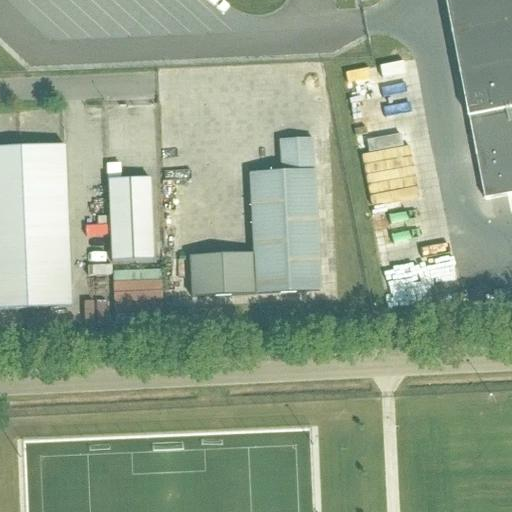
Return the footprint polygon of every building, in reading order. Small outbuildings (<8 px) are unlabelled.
[(511,0),(447,0),(487,202),(490,202),(508,198),(511,197),(511,0)] [(319,294),(312,141),(279,142),(280,174),(248,176),(252,256),(189,259),(191,300),(254,297),(319,294)] [(20,191),(65,189),(63,148),(19,150),(20,191)] [(0,191),(20,191),(19,150),(0,150),(0,191)] [(110,264),(152,263),(149,180),(107,182),(110,264)] [(22,231),(67,229),(65,189),(20,191),(22,231)] [(0,231),(22,231),(20,191),(0,191),(0,231)] [(24,271),(68,269),(67,229),(22,231),(24,271)] [(0,271),(24,271),(22,231),(0,231),(0,271)] [(24,271),(25,312),(70,310),(68,269),(24,271)] [(0,312),(25,312),(24,271),(0,271),(0,312)] [(165,301),(163,272),(115,274),(116,303),(165,301)]
